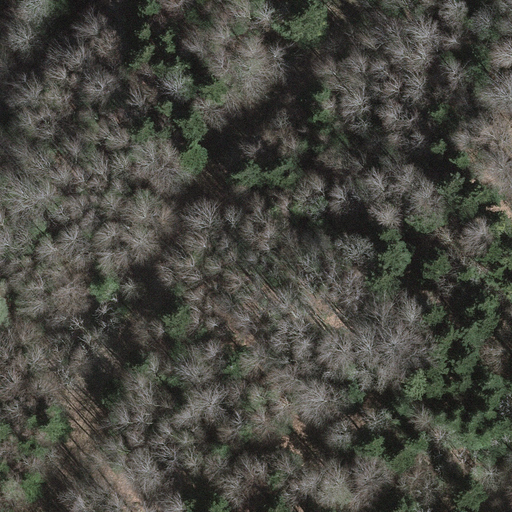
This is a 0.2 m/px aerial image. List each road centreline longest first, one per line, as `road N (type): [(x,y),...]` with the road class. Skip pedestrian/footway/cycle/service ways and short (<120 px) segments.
road 1 (track): [(353,0),(160,266),(111,355),(47,511)]
road 2 (track): [(114,0),(0,99)]
